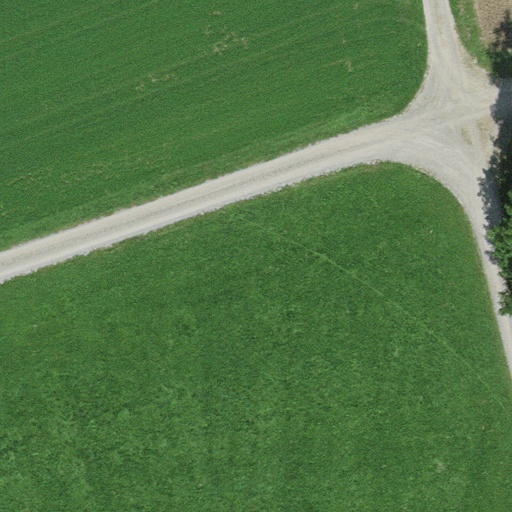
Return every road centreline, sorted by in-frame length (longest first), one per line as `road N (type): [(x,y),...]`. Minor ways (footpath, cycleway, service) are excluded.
road 1 (track): [(511,94),(0,263)]
road 2 (track): [(446,0),(463,109),(511,306)]
